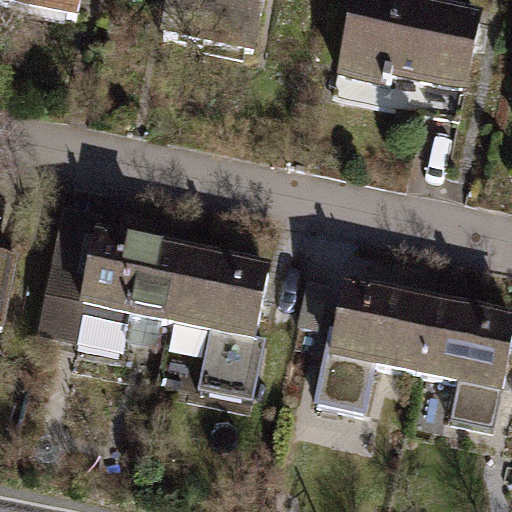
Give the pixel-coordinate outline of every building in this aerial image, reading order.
[(99,0),(9,0),(7,10),(95,26),(99,0)] [(269,64),(281,0),(181,0),(173,44),(269,64)] [(490,21),(386,0),(355,0),(338,84),(471,111),(490,21)] [(190,257),(102,241),(95,281),(55,274),(42,346),(134,362),(140,327),(177,333),(190,257)] [(278,272),(190,257),(177,333),(216,340),(205,400),(261,410),(272,350),(264,349),(278,272)] [(0,333),(11,336),(24,266),(0,261),(0,333)] [(436,309),(348,291),(333,366),(421,384),(436,309)] [(511,388),(511,324),(436,309),(421,384),(469,394),(461,430),(502,438),(511,388)]
